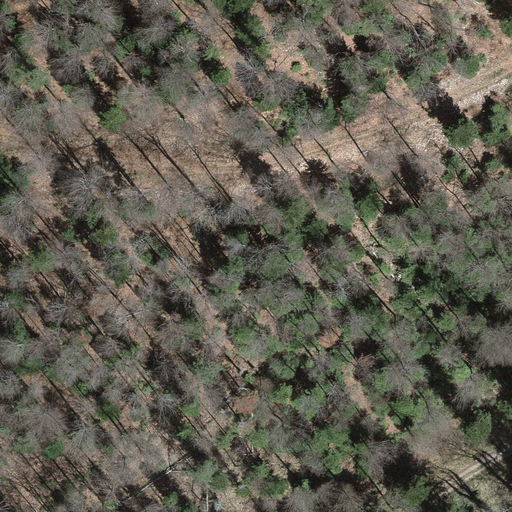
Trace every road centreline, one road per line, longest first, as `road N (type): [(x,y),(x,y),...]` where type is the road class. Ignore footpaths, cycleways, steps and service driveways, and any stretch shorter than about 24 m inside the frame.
road 1 (track): [(511,65),(396,117),(247,167),(127,161),(0,135)]
road 2 (track): [(511,450),(407,511)]
